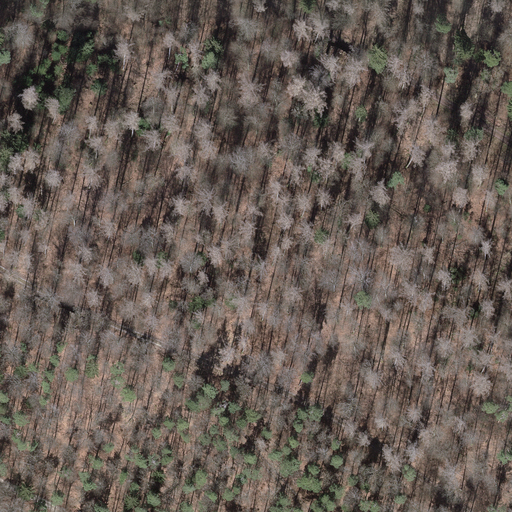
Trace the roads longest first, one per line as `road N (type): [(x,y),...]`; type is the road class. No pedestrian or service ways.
road 1 (track): [(308,511),(181,353),(0,268)]
road 2 (track): [(471,511),(323,411),(181,353)]
road 3 (track): [(511,141),(266,0)]
